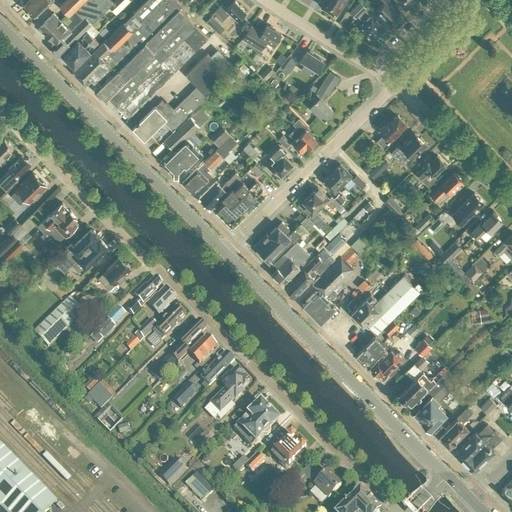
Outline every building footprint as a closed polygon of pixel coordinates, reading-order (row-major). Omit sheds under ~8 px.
[(21,0),(21,2),(32,13),(37,12),(49,0),(21,0)] [(111,0),(63,0),(59,4),(68,13),(61,20),(54,12),(39,26),(56,43),(51,48),(58,56),(92,23),(114,2),(111,0)] [(128,117),(208,38),(179,9),(182,6),(175,0),(145,0),(134,11),(135,11),(124,22),(123,21),(82,62),(73,70),(73,71),(74,72),(76,74),(80,78),(86,84),(92,78),(94,81),(103,72),(101,71),(103,70),(104,71),(108,67),(110,65),(116,71),(114,72),(96,90),(103,97),(106,99),(107,101),(107,100),(109,98),(128,117)] [(235,0),(234,0),(227,8),(222,3),(213,12),(222,21),(230,12),(238,19),(246,10),(235,0)] [(337,13),(345,0),(332,0),(328,7),(337,13)] [(395,16),(400,11),(389,0),(381,0),(382,0),(380,2),(382,3),(376,8),(390,22),(396,16),(395,16)] [(366,7),(360,1),(350,11),(356,17),(358,15),(364,21),(361,24),(367,30),(366,30),(369,33),(369,32),(370,33),(371,34),(372,34),(373,35),(374,35),(376,34),(377,34),(379,33),(379,32),(380,32),(384,28),(365,8),(366,7)] [(243,38),(261,49),(267,39),(274,44),(281,32),(267,24),(263,30),(252,24),(243,38)] [(69,60),(93,36),(88,31),(81,38),(83,40),(81,42),(78,40),(63,55),(69,60)] [(74,66),(89,51),(87,49),(89,46),(91,48),(98,42),(93,36),(69,60),(74,66)] [(325,60),(307,49),(300,59),(305,62),(301,69),(309,74),(313,68),(318,71),(325,60)] [(161,99),(153,107),(164,118),(173,127),(207,94),(206,93),(229,72),(208,51),(186,73),(197,84),(171,109),(161,99)] [(285,55),(281,53),(276,60),(280,62),(285,55)] [(299,62),(291,57),(285,69),(292,73),(299,62)] [(269,66),(260,75),(266,80),(275,71),(269,66)] [(318,93),(321,96),(324,91),(327,92),(329,93),(336,82),(337,83),(341,77),(330,70),(317,92),(318,93)] [(324,98),(325,96),(327,92),(324,91),(321,96),(318,93),(310,101),(313,104),(312,105),(325,118),(327,117),(327,118),(334,111),(333,110),(335,109),(324,98)] [(187,136),(209,114),(200,105),(165,139),(174,148),(162,159),(175,173),(179,173),(185,167),(187,169),(203,153),(187,136)] [(141,134),(146,136),(164,118),(153,107),(153,106),(136,123),(137,123),(134,126),(137,130),(141,134)] [(400,129),(407,123),(399,115),(396,115),(391,120),(390,119),(380,129),(384,133),(377,140),(385,148),(390,143),(389,142),(394,137),(395,138),(402,131),(400,129)] [(308,147),(317,139),(307,128),(308,126),(300,117),(295,122),(298,126),(291,133),(296,138),(293,141),(303,150),(307,146),(308,147)] [(173,127),(164,118),(146,136),(159,143),(163,138),(174,128),(173,127)] [(230,135),(231,134),(223,126),(211,137),(219,146),(230,135)] [(291,141),(283,133),(278,139),(285,146),(291,141)] [(418,150),(426,142),(418,134),(417,133),(416,133),(414,134),(408,140),(407,139),(400,146),(398,144),(392,151),(404,162),(412,155),(413,157),(419,151),(418,150)] [(213,165),(223,155),(224,157),(230,151),(228,150),(237,142),(230,135),(219,146),(216,149),(204,160),(205,161),(198,168),(197,167),(183,181),(191,189),(195,190),(203,183),(204,183),(212,175),(212,173),(208,170),(213,165)] [(10,149),(13,147),(4,138),(0,142),(0,159),(4,155),(7,157),(11,151),(10,149)] [(282,173),(293,162),(286,155),(287,154),(283,150),(285,148),(280,142),(269,152),(275,157),(268,164),(275,171),(278,168),(282,173)] [(259,153),(249,143),(244,148),(254,158),(259,153)] [(435,175),(447,163),(438,154),(432,160),(430,158),(417,172),(423,178),(428,184),(436,176),(435,175)] [(15,173),(17,176),(20,174),(22,173),(23,171),(30,163),(29,162),(27,159),(26,159),(22,155),(9,167),(10,168),(0,177),(0,197),(11,187),(6,182),(15,173)] [(380,171),(390,161),(385,156),(375,166),(369,173),(374,178),(380,171)] [(260,175),(263,171),(255,163),(252,167),(260,175)] [(344,183),(352,175),(340,163),(332,172),(344,183)] [(441,203),(464,180),(454,171),(442,183),(442,184),(432,194),(441,203)] [(29,200),(45,184),(44,183),(45,182),(41,177),(40,178),(38,177),(39,176),(35,172),(35,173),(33,172),(11,194),(20,203),(26,197),(29,200)] [(335,192),(344,183),(332,172),(324,180),(335,192)] [(211,208),(241,177),(237,173),(223,186),(217,180),(200,197),(211,208)] [(362,187),(366,183),(357,173),(350,180),(354,184),(356,181),(362,187)] [(226,200),(220,206),(225,212),(250,187),(243,180),(235,188),(233,186),(222,197),(226,200)] [(250,187),(225,212),(231,218),(233,217),(234,219),(237,216),(241,213),(242,212),(241,211),(245,208),(246,208),(249,205),(250,203),(257,196),(257,194),(263,188),(263,186),(257,180),(250,187)] [(321,206),(326,201),(333,208),(335,205),(339,209),(343,205),(332,195),(330,197),(320,187),(317,190),(315,188),(309,194),(321,206)] [(473,213),(484,201),(475,192),(453,213),(460,220),(470,210),(473,213)] [(345,199),(339,193),(335,197),(341,203),(345,199)] [(316,211),(321,206),(309,194),(304,199),(306,201),(303,204),(312,214),(310,217),(315,222),(321,216),(316,211)] [(402,206),(390,195),(384,201),(395,213),(402,206)] [(60,238),(78,221),(74,217),(76,214),(70,208),(69,208),(62,201),(52,211),(38,225),(45,231),(49,227),(60,238)] [(503,219),(494,211),(483,222),(482,221),(471,231),(477,237),(480,234),(486,239),(494,230),(493,229),(503,219)] [(433,217),(428,212),(415,225),(420,230),(433,217)] [(315,222),(308,216),(302,222),(307,227),(307,228),(308,229),(315,222)] [(339,230),(348,221),(343,216),(325,234),(329,238),(338,230),(339,230)] [(10,232),(20,223),(14,217),(5,226),(10,232)] [(436,230),(444,222),(439,217),(431,225),(436,230)] [(259,247),(274,261),(289,246),(307,227),(302,222),(301,221),(290,233),(289,232),(288,233),(286,231),(289,227),(283,221),(279,225),(278,224),(269,233),(271,235),(259,247)] [(71,242),(53,259),(65,271),(72,263),(79,270),(92,257),(96,261),(102,254),(99,251),(106,243),(96,233),(96,231),(94,229),(91,229),(90,228),(73,245),(71,242)] [(12,232),(0,243),(0,253),(6,260),(24,243),(12,232)] [(333,252),(346,239),(339,232),(326,244),(333,252)] [(511,233),(495,251),(499,255),(504,250),(511,258),(511,257),(511,233)] [(327,241),(323,238),(314,246),(318,250),(327,241)] [(289,246),(274,261),(271,264),(271,269),(278,277),(278,278),(284,284),(301,267),(299,264),(310,253),(304,246),(297,239),(290,247),(289,246)] [(462,247),(455,240),(439,256),(459,276),(464,270),(451,257),(462,247)] [(350,262),(358,254),(350,245),(341,254),(313,282),(319,287),(303,303),(321,321),(330,312),(333,315),(340,308),(331,299),(338,291),(334,287),(355,266),(350,262)] [(316,272),(314,269),(315,268),(320,273),(324,270),(336,257),(324,246),(286,285),(295,294),(303,287),(304,288),(315,277),(313,275),(316,272)] [(117,280),(130,267),(129,265),(130,263),(128,261),(125,261),(119,255),(98,276),(111,289),(114,289),(119,284),(118,282),(117,280)] [(474,262),(464,272),(471,279),(472,280),(482,270),(474,262)] [(377,268),(370,275),(373,278),(381,272),(377,268)] [(438,278),(449,289),(456,281),(446,271),(438,278)] [(469,282),(471,279),(464,272),(459,278),(466,285),(469,282)] [(379,300),(371,293),(353,311),(365,323),(366,321),(368,322),(378,333),(384,327),(391,333),(400,325),(393,318),(420,291),(423,287),(419,282),(415,286),(404,275),(379,300)] [(148,301),(157,292),(156,290),(162,285),(156,279),(147,287),(146,286),(135,297),(139,301),(136,304),(135,304),(128,311),(134,317),(150,302),(148,301)] [(169,306),(176,299),(166,289),(159,296),(158,295),(148,304),(161,317),(170,308),(169,306)] [(49,349),(85,314),(70,299),(34,334),(49,349)] [(115,327),(126,315),(118,308),(107,319),(108,320),(96,333),(104,341),(116,328),(115,327)] [(176,326),(185,318),(181,313),(180,310),(178,310),(177,309),(156,330),(158,331),(155,335),(162,342),(177,327),(176,326)] [(151,320),(137,333),(137,334),(135,337),(141,343),(144,340),(144,341),(158,328),(151,320)] [(187,347),(206,330),(199,322),(191,330),(189,328),(177,339),(183,345),(172,355),(172,356),(178,361),(190,350),(187,347)] [(406,331),(412,336),(421,327),(416,322),(406,331)] [(377,333),(368,342),(357,353),(368,363),(370,365),(395,340),(389,335),(384,340),(377,333)] [(423,337),(414,347),(423,355),(432,346),(431,345),(437,340),(429,333),(424,338),(423,337)] [(217,348),(217,347),(207,337),(189,355),(199,365),(214,351),(215,351),(217,349),(217,348)] [(397,364),(404,357),(401,353),(402,352),(401,351),(400,352),(398,350),(396,351),(393,348),(373,367),(373,369),(375,372),(378,372),(383,378),(389,372),(390,373),(392,373),(398,367),(398,365),(397,364)] [(211,370),(201,380),(205,384),(202,386),(206,391),(215,382),(214,381),(218,377),(234,361),(226,354),(221,359),(220,358),(210,369),(211,370)] [(419,371),(429,361),(423,355),(413,365),(419,371)] [(179,363),(178,361),(172,356),(161,367),(152,376),(159,383),(168,374),(179,363)] [(61,376),(68,374),(65,367),(59,370),(61,376)] [(448,369),(437,380),(428,389),(433,394),(416,411),(424,419),(424,421),(425,422),(425,423),(426,424),(427,424),(428,425),(430,425),(431,426),(432,425),(436,429),(442,424),(438,419),(446,411),(441,405),(442,403),(441,401),(442,400),(440,398),(457,381),(450,373),(451,372),(448,369)] [(240,393),(250,383),(238,370),(231,377),(229,376),(222,383),(227,389),(211,405),(221,414),(235,400),(236,401),(242,395),(240,393)] [(412,405),(428,389),(437,380),(433,377),(431,378),(423,371),(400,395),(401,395),(401,396),(401,397),(401,398),(402,399),(403,400),(404,400),(405,400),(406,400),(406,401),(407,400),(412,405)] [(183,388),(193,378),(188,373),(178,383),(183,388)] [(73,379),(69,375),(61,383),(65,387),(73,379)] [(93,380),(85,388),(89,393),(98,385),(93,380)] [(478,392),(486,384),(482,380),(474,388),(478,392)] [(496,397),(500,391),(491,383),(487,388),(496,397)] [(102,411),(113,399),(99,385),(88,397),(102,411)] [(511,387),(511,386),(502,395),(504,397),(503,398),(511,407),(511,387)] [(80,402),(86,395),(81,391),(77,395),(78,396),(76,398),(80,402)] [(181,411),(187,404),(179,396),(172,402),(181,411)] [(497,404),(489,397),(480,406),(487,413),(497,404)] [(271,430),(279,422),(262,404),(234,430),(252,448),(256,444),(263,438),(268,437),(271,434),(271,430)] [(466,419),(474,411),(470,408),(472,406),(470,404),(439,435),(450,445),(463,433),(465,432),(467,430),(467,428),(468,427),(464,422),(466,420),(466,419)] [(493,447),(503,437),(495,430),(494,430),(487,423),(478,432),(476,430),(456,451),(474,469),(495,448),(493,447)] [(120,436),(130,433),(128,425),(118,428),(120,436)] [(300,463),(306,457),(303,453),(306,450),(302,446),(304,444),(298,437),(296,439),(292,435),(271,455),(286,470),(297,459),(300,463)] [(138,444),(131,450),(141,460),(147,453),(138,444)] [(0,511),(48,511),(57,504),(49,496),(10,456),(1,447),(0,445),(0,511)] [(258,455),(250,462),(246,467),(254,475),(266,463),(258,455)] [(237,475),(250,462),(244,456),(231,469),(237,475)] [(168,486),(185,470),(175,460),(158,476),(168,486)] [(324,477),(312,465),(302,474),(328,501),(342,487),(339,485),(340,484),(337,481),(336,481),(328,473),(324,477)] [(183,488),(200,505),(214,492),(197,474),(183,488)] [(511,483),(510,485),(511,486),(511,487),(502,497),(511,507),(511,483)] [(378,511),(360,493),(346,507),(345,506),(344,508),(338,501),(327,511),(378,511)]
